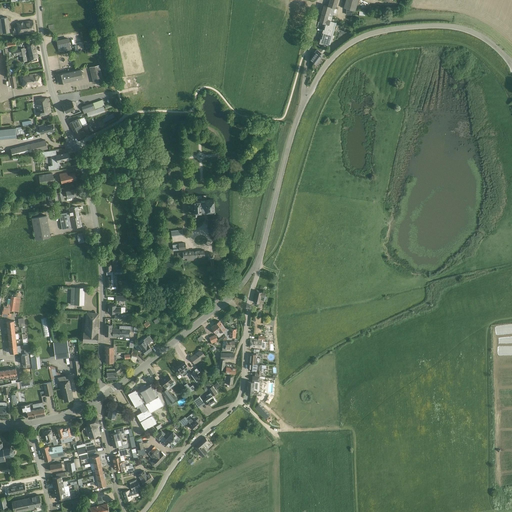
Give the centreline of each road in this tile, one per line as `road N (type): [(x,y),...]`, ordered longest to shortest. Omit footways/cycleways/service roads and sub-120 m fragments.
road 1 (unclassified): [(105,394),(97,240),(84,168),(50,88),(37,0)]
road 2 (unclassified): [(143,511),(183,451),(238,399),(259,260)]
road 3 (tertiary): [(306,99),(343,47),(379,31),(462,28),(511,62)]
road 4 (tertiary): [(259,260),(306,99)]
road 5 (tertiary): [(105,394),(229,299)]
